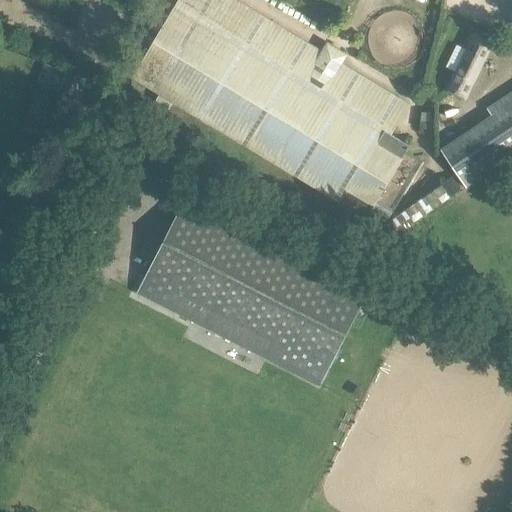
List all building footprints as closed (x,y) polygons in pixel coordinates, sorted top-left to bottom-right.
[(322,51),(236,0),(179,0),(132,78),(340,203),(340,204),(347,208),(340,219),(360,230),(373,209),(374,209),(410,145),(392,135),(410,103),(342,63),(348,55),(327,43),(322,51)] [(488,0),(489,4),(460,6),(461,17),(502,14),(502,22),(511,21),(511,9),(511,0),(488,0)] [(491,44),(475,37),(449,91),(465,98),(491,44)] [(62,72),(52,69),(45,90),(54,93),(52,99),(74,107),(85,77),(63,69),(62,72)] [(496,121),(445,155),(466,187),(511,157),(511,96),(489,111),(496,121)] [(185,205),(139,294),(318,385),(363,296),(185,205)]
